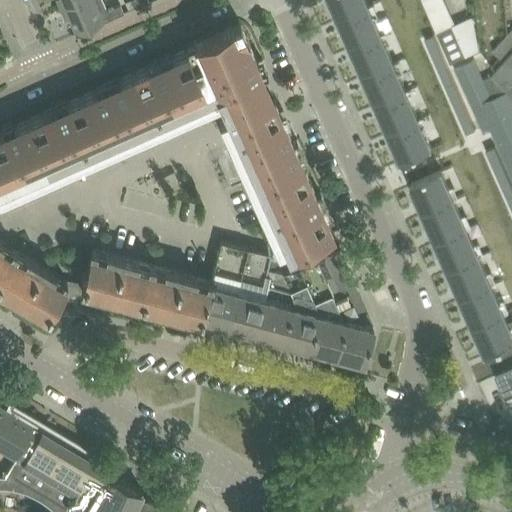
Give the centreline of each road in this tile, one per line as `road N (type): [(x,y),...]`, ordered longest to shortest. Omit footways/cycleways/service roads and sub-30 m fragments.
road 1 (residential): [(405,411),(417,333),(410,291),(280,0)]
road 2 (residential): [(405,411),(99,329),(81,333),(44,366)]
road 3 (residential): [(294,511),(44,366)]
road 4 (residential): [(46,75),(217,0)]
